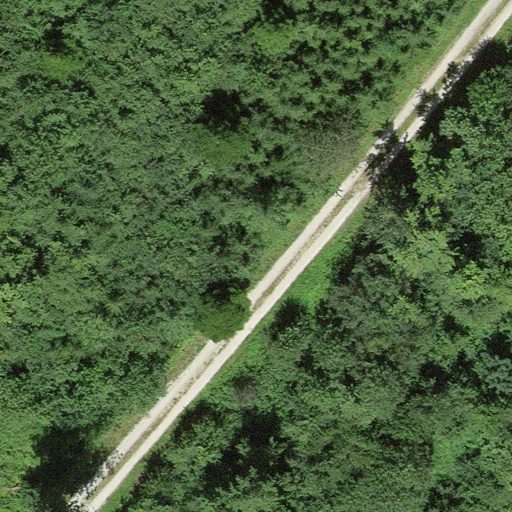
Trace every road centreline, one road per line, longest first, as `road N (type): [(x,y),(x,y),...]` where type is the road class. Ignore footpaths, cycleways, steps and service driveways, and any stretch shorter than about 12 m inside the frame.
road 1 (track): [(80,511),(357,195)]
road 2 (track): [(507,0),(357,195)]
